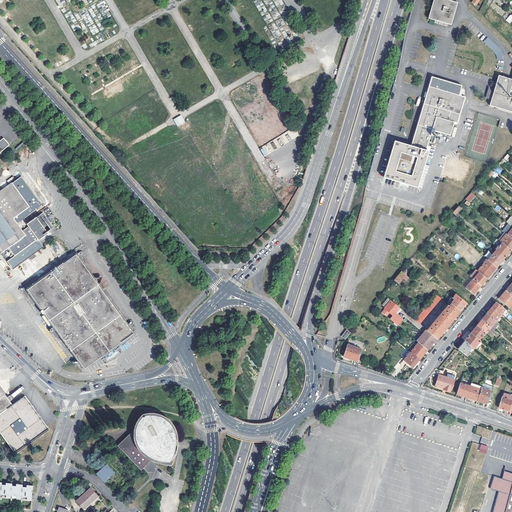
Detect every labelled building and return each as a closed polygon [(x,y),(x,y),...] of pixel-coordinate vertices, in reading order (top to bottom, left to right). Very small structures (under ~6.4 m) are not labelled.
[(446,0),(433,0),(428,19),(450,25),(457,3),(446,0)] [(498,75),(494,89),(493,93),(489,106),(511,112),(511,95),(509,95),(511,83),(511,60),(508,63),(511,68),(511,75),(511,79),(498,75)] [(433,76),(412,146),(411,148),(397,144),(388,176),(417,184),(427,151),(433,130),(450,135),(454,122),(458,123),(465,97),(459,95),(462,85),(433,76)] [(181,115),(173,119),(177,126),(185,122),(181,115)] [(289,140),(299,136),(296,127),(286,132),(289,140)] [(0,152),(9,144),(3,138),(0,140),(0,152)] [(272,142),(263,147),(266,153),(275,149),(272,142)] [(397,144),(398,142),(395,142),(385,178),(387,178),(388,176),(397,144)] [(430,151),(427,151),(417,184),(416,187),(419,188),(430,151)] [(442,178),(467,185),(469,178),(469,179),(470,178),(469,178),(471,172),(473,173),(474,169),(472,169),(473,163),(449,156),(442,178)] [(507,160),(505,158),(499,165),(501,167),(507,160)] [(0,190),(0,252),(1,254),(27,235),(18,223),(43,205),(24,179),(21,175),(0,190)] [(388,176),(387,178),(416,187),(417,184),(388,176)] [(465,199),(470,203),(476,196),(471,192),(465,199)] [(458,213),(462,208),(460,206),(453,213),(459,218),(460,216),(458,213)] [(27,235),(1,254),(10,267),(13,270),(44,247),(39,240),(49,234),(48,233),(54,228),(49,221),(43,213),(27,224),(32,231),(27,235)] [(511,238),(509,236),(506,234),(500,241),(511,250),(511,248),(511,238)] [(494,248),(496,250),(505,258),(511,250),(500,241),(494,248)] [(496,250),(488,260),(497,267),(505,258),(496,250)] [(70,257),(63,262),(38,280),(37,278),(24,287),(48,320),(86,371),(104,357),(107,361),(114,357),(119,351),(116,348),(135,333),(77,252),(70,257)] [(488,259),(478,271),(479,272),(487,279),(497,267),(488,260),(488,259)] [(63,262),(61,260),(37,278),(38,280),(63,262)] [(470,276),(473,279),(481,286),(487,279),(479,272),(478,271),(476,269),(470,276)] [(405,275),(402,272),(395,280),(398,283),(405,275)] [(473,279),(466,288),(474,295),(478,290),(481,286),(473,279)] [(511,295),(506,291),(503,294),(504,295),(500,300),(510,308),(511,304),(511,295)] [(446,302),(450,305),(451,306),(452,305),(460,311),(467,303),(456,294),(453,298),(451,297),(446,302)] [(436,295),(415,320),(421,325),(441,300),(436,295)] [(400,308),(391,301),(385,308),(393,316),(395,314),(399,309),(400,308)] [(505,310),(497,303),(488,312),(487,314),(496,321),(505,310)] [(427,330),(437,338),(460,311),(452,305),(451,306),(450,305),(449,306),(448,306),(427,330)] [(390,319),(398,326),(403,320),(395,314),(393,316),(390,319)] [(485,316),(483,318),(493,326),(495,329),(499,324),(496,321),(487,314),(485,316)] [(477,326),(485,333),(486,334),(487,333),(489,336),(495,329),(493,326),(483,318),(480,322),(477,326)] [(471,333),(479,340),(485,333),(477,326),(475,328),(471,333)] [(427,330),(426,329),(425,331),(417,341),(418,342),(427,350),(435,340),(437,338),(427,330)] [(350,333),(346,330),(341,336),(345,339),(350,333)] [(464,341),(474,349),(481,341),(479,340),(471,333),(466,339),(464,341)] [(458,349),(468,357),(474,349),(464,341),(460,347),(458,349)] [(427,350),(418,342),(410,352),(419,359),(427,350)] [(361,350),(347,345),(343,357),(357,362),(361,350)] [(410,352),(403,359),(412,367),(419,359),(410,352)] [(444,388),(451,390),(455,380),(439,375),(436,385),(444,388)] [(461,383),(457,394),(462,395),(466,397),(470,386),(461,383)] [(470,386),(466,397),(477,400),(482,387),(471,383),(470,386)] [(0,432),(1,433),(2,433),(17,453),(49,429),(38,414),(26,398),(14,406),(0,386),(0,432)] [(491,390),(482,387),(477,400),(487,403),(491,390)] [(511,399),(503,396),(499,407),(510,411),(511,403),(511,399)] [(135,437),(124,448),(143,468),(152,459),(159,461),(169,462),(171,456),(173,451),(174,449),(174,445),(175,442),(175,437),(174,435),(173,431),(171,428),(170,426),(169,425),(166,422),(165,422),(162,419),(161,419),(159,418),(157,417),(156,417),(154,415),(149,416),(144,417),(136,425),(137,427),(136,428),(136,431),(135,433),(135,435),(135,437)] [(143,468),(124,448),(135,437),(135,435),(130,435),(119,446),(122,450),(141,469),(143,468)] [(479,451),(486,454),(488,446),(481,444),(479,451)] [(99,470),(96,473),(103,482),(114,473),(106,464),(99,470)] [(511,472),(505,470),(502,478),(511,480),(511,472)] [(511,511),(511,480),(502,478),(494,475),(490,488),(499,490),(491,511),(511,511)] [(6,485),(2,485),(2,495),(7,495),(7,498),(11,498),(12,496),(13,486),(13,484),(9,483),(8,485),(7,485),(6,485)] [(17,486),(13,486),(12,496),(17,496),(17,499),(22,500),(22,497),(23,487),(24,485),(19,484),(19,486),(18,486),(17,486)] [(27,487),(23,487),(22,497),(28,497),(27,500),(32,500),(34,486),(29,485),(29,487),(28,487),(27,487)] [(91,488),(77,501),(85,509),(99,496),(91,488)]
